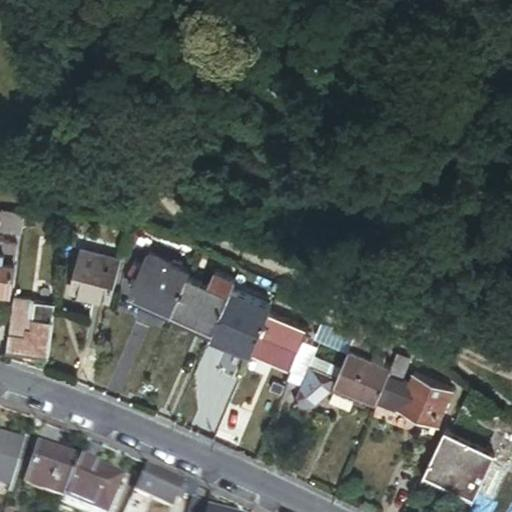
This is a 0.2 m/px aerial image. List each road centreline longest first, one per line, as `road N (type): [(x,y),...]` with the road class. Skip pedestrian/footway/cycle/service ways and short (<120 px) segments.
road 1 (residential): [(313,511),(68,398),(0,378)]
road 2 (track): [(124,111),(75,0)]
